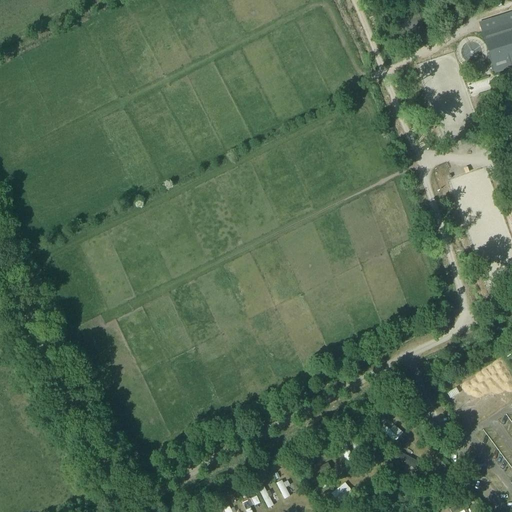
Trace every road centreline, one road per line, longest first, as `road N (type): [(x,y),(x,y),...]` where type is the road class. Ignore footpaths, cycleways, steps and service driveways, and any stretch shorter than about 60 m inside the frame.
road 1 (track): [(470,322),(346,0)]
road 2 (unclassified): [(126,508),(400,355)]
road 3 (unclassified): [(126,508),(0,259)]
road 4 (unclassified): [(501,511),(428,411),(400,355)]
road 5 (unclassified): [(400,355),(511,303)]
